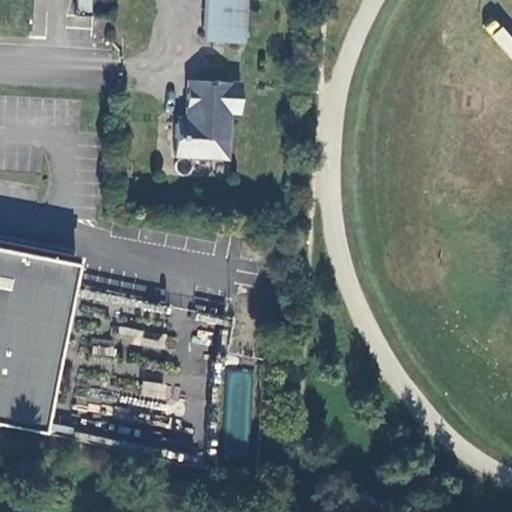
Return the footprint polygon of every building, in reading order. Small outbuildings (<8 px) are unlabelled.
[(90,15),(90,0),(75,0),(75,14),(90,15)] [(243,0),(203,0),(201,41),(241,43),(243,0)] [(511,37),(501,26),(491,36),(511,57),(511,37)] [(239,83),(187,80),(184,124),(175,123),(172,156),(225,158),(228,112),(238,113),(239,83)] [(0,406),(30,254),(0,247),(0,406)] [(75,263),(30,254),(0,406),(0,424),(41,432),(75,263)] [(251,370),(227,369),(224,458),(248,459),(251,370)]
